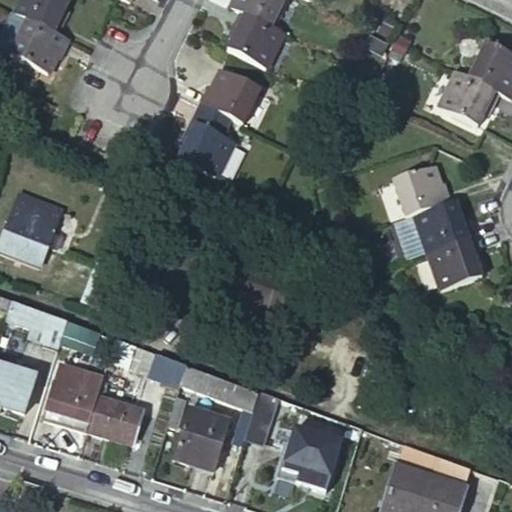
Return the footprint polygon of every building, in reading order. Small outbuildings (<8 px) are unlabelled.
[(14,0),(6,16),(19,21),(50,37),(58,21),(54,19),(63,0),(14,0)] [(262,25),(273,0),(220,0),(219,5),(231,10),(262,25)] [(271,30),(262,25),(231,10),(222,29),(227,31),(218,50),(253,67),(271,30)] [(62,43),(50,37),(19,21),(1,58),(40,77),(47,62),(52,64),(62,43)] [(511,54),(479,39),(461,76),(493,91),(504,97),(511,81),(511,78),(508,77),(511,69),(511,54)] [(219,118),(230,124),(248,87),(209,69),(201,86),(197,84),(187,104),(219,118)] [(493,91),(461,76),(450,71),(434,105),(472,124),(479,108),(484,110),(493,91)] [(219,118),(187,104),(170,139),(174,141),(166,159),(204,177),(222,140),(211,134),(219,118)] [(389,182),(403,220),(410,217),(445,205),(437,185),(430,188),(423,169),(389,182)] [(63,213),(22,196),(0,250),(0,251),(41,267),(63,213)] [(445,205),(410,217),(425,255),(469,237),(463,219),(456,221),(450,203),(445,205)] [(469,237),(425,255),(438,291),(477,277),(471,259),(475,258),(469,237)] [(127,253),(106,245),(90,288),(111,295),(127,253)] [(238,265),(227,296),(260,308),(257,315),(278,323),(292,285),(238,265)] [(224,303),(257,315),(260,308),(227,296),(224,303)] [(0,300),(0,314),(7,317),(11,304),(0,300)] [(65,324),(11,304),(7,317),(4,325),(46,338),(41,354),(54,359),(58,347),(65,324)] [(65,324),(58,347),(93,359),(100,337),(84,331),(65,324)] [(154,356),(137,350),(130,367),(138,370),(135,375),(145,379),(147,374),(154,356)] [(147,374),(180,386),(186,368),(174,363),(154,356),(147,374)] [(0,411),(23,419),(36,380),(0,368),(0,411)] [(258,394),(186,368),(180,386),(165,432),(172,435),(174,430),(177,431),(189,396),(244,414),(234,447),(241,450),(249,424),(258,394)] [(56,393),(51,391),(40,425),(84,438),(85,436),(94,405),(95,402),(98,393),(100,385),(62,373),(56,393)] [(361,431),(258,394),(249,424),(266,429),(270,417),(356,448),(361,431)] [(141,417),(95,402),(94,405),(85,436),(131,451),(141,417)] [(227,428),(189,415),(172,464),(210,476),(227,428)] [(342,454),(303,441),(296,463),(335,476),(342,454)] [(456,511),(463,492),(396,472),(384,511),(456,511)] [(40,491),(25,487),(21,501),(35,506),(40,491)]
